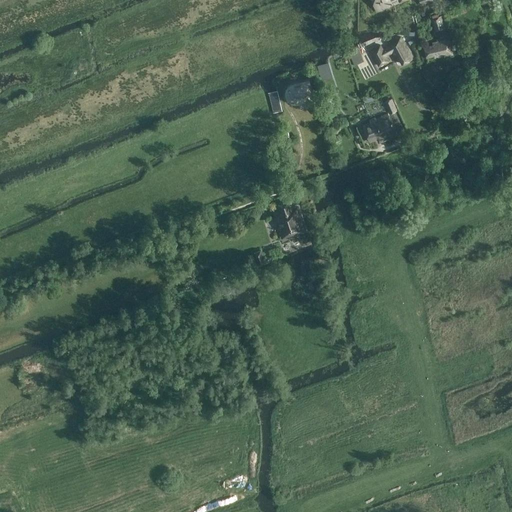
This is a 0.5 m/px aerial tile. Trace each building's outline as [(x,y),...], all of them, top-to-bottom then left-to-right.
[(389,7),(389,5),(401,0),(371,0),(376,11),(389,7)] [(430,19),(434,31),(445,28),(441,15),(430,19)] [(400,37),(388,44),(389,45),(383,48),(380,44),(369,50),(378,67),(390,61),(387,56),(393,53),(397,61),(400,59),(402,64),(413,58),(400,37)] [(452,54),(449,39),(432,43),(433,45),(424,47),(426,57),(434,55),(434,58),(452,54)] [(358,48),(349,52),(354,65),(363,61),(358,48)] [(328,62),(317,66),(321,81),(333,77),(328,62)] [(308,81),(293,85),(291,86),(289,87),(288,89),(287,89),(287,90),(286,91),(286,92),(286,93),(286,94),(286,95),(286,96),(286,97),(287,99),(288,100),(288,101),(290,102),(291,103),(292,103),(293,103),(294,104),(296,104),(297,103),(298,103),(313,99),(308,81)] [(268,93),(273,113),(282,111),(277,91),(268,93)] [(333,98),(321,100),(323,109),(324,109),(325,114),(332,113),(331,108),(334,107),(333,98)] [(397,110),(392,98),(384,102),(389,113),(397,110)] [(468,115),(463,103),(455,107),(460,118),(468,115)] [(397,134),(388,113),(370,121),(370,122),(363,125),(369,142),(377,139),(382,139),(383,140),(397,134)] [(300,214),(297,207),(291,209),(289,201),(278,205),(281,212),(274,214),(282,238),(305,230),(300,214)] [(266,262),(261,250),(254,253),(258,264),(266,262)] [(231,292),(226,277),(218,280),(224,295),(231,292)]
